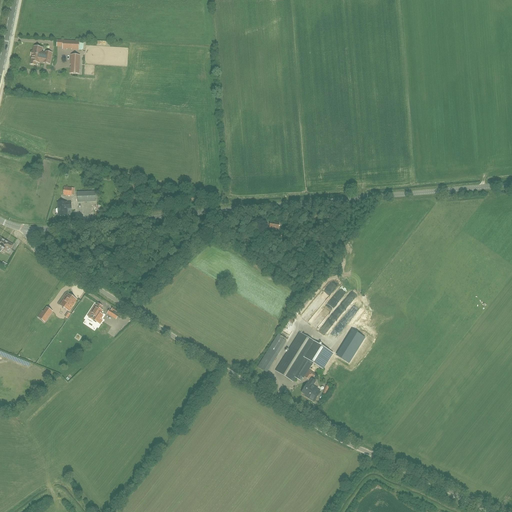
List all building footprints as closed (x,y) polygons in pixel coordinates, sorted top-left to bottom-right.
[(57,41),(57,47),(63,47),(63,49),(78,50),(79,42),(57,41)] [(31,55),(32,56),(30,64),(35,65),(36,62),(39,63),(39,61),(44,62),(43,63),(49,64),(52,53),(46,52),(45,53),(41,52),(42,48),(34,47),(33,52),(31,52),(31,55)] [(79,74),(80,56),(71,55),(70,73),(79,74)] [(63,195),(71,196),(71,195),(74,195),(75,188),(72,188),(72,187),(64,186),(63,195)] [(77,203),(96,202),(95,192),(77,192),(77,203)] [(57,213),(58,213),(58,216),(67,216),(67,208),(68,208),(68,209),(72,208),(71,203),(67,203),(67,202),(57,202),(58,209),(56,209),(55,210),(56,213),(57,213)] [(261,234),(257,239),(261,242),(265,237),(261,234)] [(0,237),(0,247),(6,251),(8,248),(11,249),(14,245),(0,237)] [(329,280),(316,293),(321,299),(334,286),(329,280)] [(68,293),(60,305),(69,311),(77,300),(68,293)] [(96,306),(94,305),(87,316),(92,319),(99,324),(102,320),(100,319),(102,315),(100,314),(102,311),(100,309),(102,306),(97,304),(96,306)] [(107,313),(116,319),(118,315),(119,315),(121,313),(113,307),(111,311),(109,310),(107,313)] [(47,308),(43,312),(42,311),(39,315),(38,317),(44,322),(46,320),(49,316),(52,311),(47,308)] [(285,319),(291,322),(294,318),(288,314),(285,319)] [(341,317),(335,325),(340,328),(345,321),(341,317)] [(317,329),(321,332),(331,321),(327,318),(317,329)] [(106,337),(112,341),(119,333),(115,330),(115,331),(112,329),(106,337)] [(293,382),(295,378),(301,381),(302,378),(303,379),(313,363),(323,369),(332,353),(299,332),(275,371),(293,382)] [(266,372),(285,341),(277,336),(257,367),(266,372)] [(314,388),(315,387),(313,386),(315,381),(311,379),(308,384),(307,383),(301,393),(307,397),(308,397),(314,388)] [(320,392),(314,388),(308,397),(307,397),(307,398),(314,402),(320,392)]
